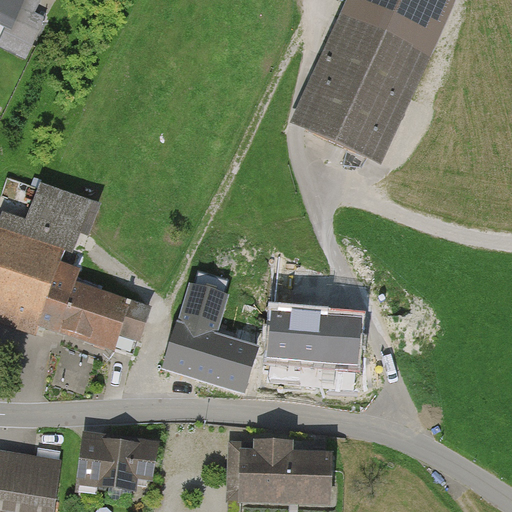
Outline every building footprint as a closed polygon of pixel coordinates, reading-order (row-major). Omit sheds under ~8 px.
[(0,50),(32,65),(60,0),(0,0),(0,26),(6,29),(0,42),(0,50)] [(369,159),(440,4),(431,0),(368,0),(368,1),(366,0),(353,0),(314,86),(324,90),(306,131),(369,159)] [(0,327),(105,358),(111,337),(137,345),(146,315),(68,292),(73,276),(67,274),(84,216),(30,200),(22,226),(0,219),(0,327)] [(192,292),(168,370),(244,393),(254,359),(260,360),(267,338),(273,338),(275,315),(245,304),(233,347),(213,340),(224,302),(192,292)] [(273,338),(271,359),(349,366),(353,326),(326,323),(327,302),(276,298),(275,315),(273,338)] [(152,448),(83,439),(76,496),(145,504),(152,448)] [(230,509),(312,511),(318,511),(320,463),(283,462),(284,448),(247,447),(246,461),(232,460),(230,509)] [(0,511),(53,511),(57,468),(0,463),(0,511)]
